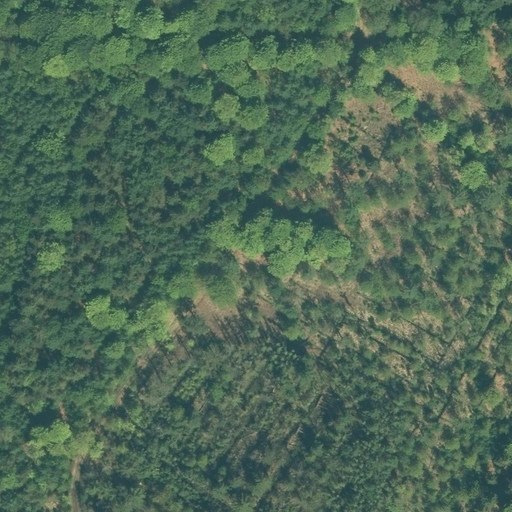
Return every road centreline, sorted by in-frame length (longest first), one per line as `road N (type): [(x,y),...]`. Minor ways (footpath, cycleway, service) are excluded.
road 1 (track): [(85,511),(82,471),(105,417),(373,36)]
road 2 (track): [(511,35),(0,37)]
